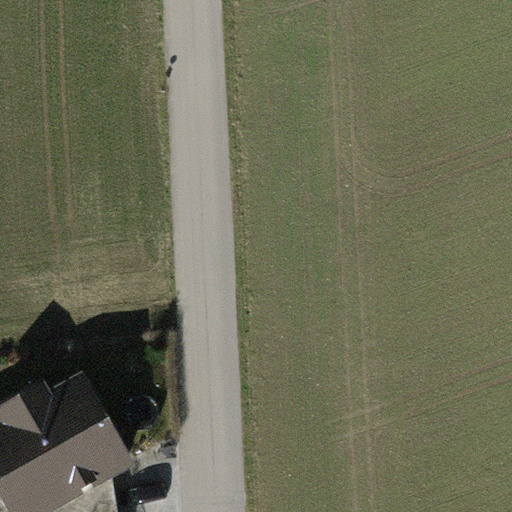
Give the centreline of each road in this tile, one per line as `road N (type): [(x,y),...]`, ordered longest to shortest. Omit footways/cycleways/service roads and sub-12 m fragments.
road 1 (residential): [(220,511),(201,208)]
road 2 (unclassified): [(190,0),(201,208)]
